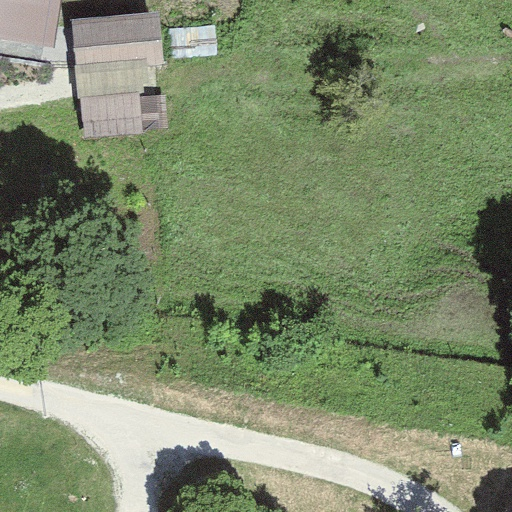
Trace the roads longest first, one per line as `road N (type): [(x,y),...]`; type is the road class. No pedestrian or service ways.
road 1 (track): [(0,106),(216,70),(511,65)]
road 2 (track): [(421,511),(357,474),(0,399)]
